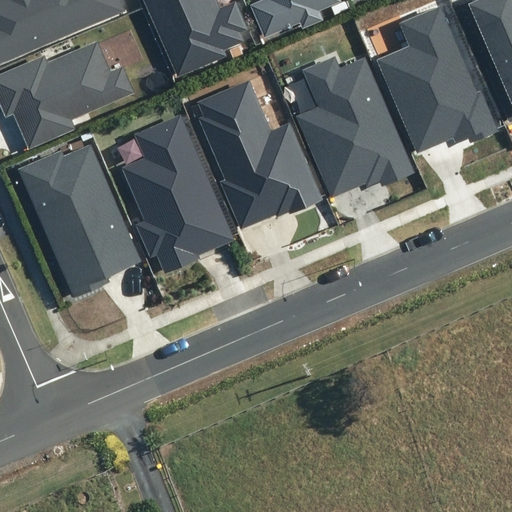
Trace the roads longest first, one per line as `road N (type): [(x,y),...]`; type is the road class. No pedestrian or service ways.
road 1 (tertiary): [(511,222),(51,418)]
road 2 (residential): [(0,299),(51,418)]
